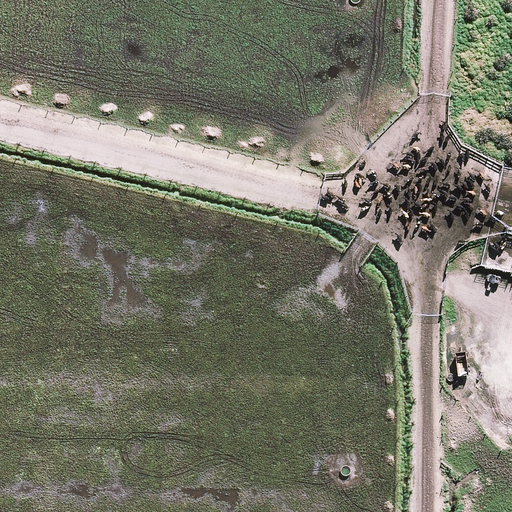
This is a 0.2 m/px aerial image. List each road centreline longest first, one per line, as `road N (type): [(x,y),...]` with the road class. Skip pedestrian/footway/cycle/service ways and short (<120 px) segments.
road 1 (track): [(441,0),(427,511)]
road 2 (track): [(0,109),(435,208)]
